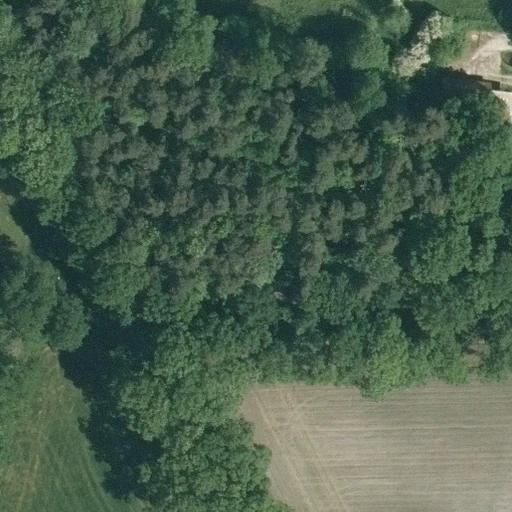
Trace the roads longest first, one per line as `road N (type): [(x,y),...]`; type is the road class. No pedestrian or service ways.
road 1 (unclassified): [(122,310),(152,302),(511,294)]
road 2 (unclassified): [(232,511),(122,310)]
road 3 (unclassified): [(122,310),(77,245),(0,165)]
